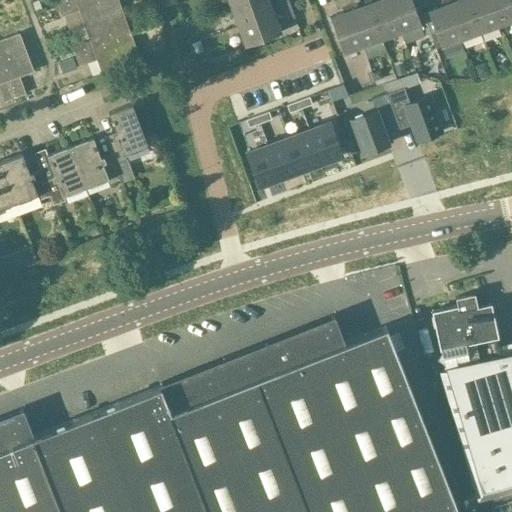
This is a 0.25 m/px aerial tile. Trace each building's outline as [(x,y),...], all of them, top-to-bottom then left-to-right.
[(78,10),(83,24),(122,10),(117,0),(73,0),(58,6),(62,17),(78,10)] [(271,6),(268,0),(251,0),(231,7),(238,26),(279,11),(277,4),(271,6)] [(277,4),(279,11),(290,7),(287,0),(275,0),(277,4)] [(334,0),(337,9),(342,7),(347,5),(345,0),(334,0)] [(381,40),(400,33),(388,0),(377,0),(368,3),(381,40)] [(388,0),(400,33),(420,25),(411,0),(388,0)] [(440,48),(460,40),(445,0),(442,0),(439,1),(441,6),(427,11),(440,48)] [(445,0),(460,40),(479,33),(467,0),(457,0),(454,1),(453,0),(445,0)] [(467,0),(479,33),(498,27),(488,0),(467,0)] [(488,0),(498,27),(511,21),(511,2),(511,0),(488,0)] [(362,47),(381,40),(368,3),(356,8),(355,3),(347,5),(362,47)] [(343,54),(362,47),(347,5),(342,7),(344,12),(329,17),(343,54)] [(283,21),(294,17),(290,7),(279,11),(281,17),(283,21)] [(71,44),(75,55),(131,35),(122,10),(83,24),(88,38),(71,44)] [(276,19),(281,17),(279,11),(238,26),(245,46),(281,33),(276,19)] [(19,33),(0,40),(0,59),(14,98),(26,94),(19,76),(33,71),(19,33)] [(140,60),(131,35),(75,55),(79,66),(97,60),(102,74),(140,60)] [(0,90),(4,102),(14,98),(0,59),(0,90)] [(485,63),(475,67),(479,77),(489,73),(485,63)] [(387,93),(400,129),(412,124),(418,140),(442,131),(429,96),(410,103),(404,87),(387,93)] [(309,97),(298,101),(301,108),(312,104),(309,97)] [(298,101),(287,105),(289,112),(301,108),(298,101)] [(146,110),(136,113),(134,106),(109,114),(116,134),(105,138),(113,159),(115,165),(116,165),(128,161),(126,155),(149,147),(145,138),(156,134),(146,110)] [(387,106),(351,119),(363,152),(388,143),(384,135),(396,130),(387,106)] [(269,111),(257,116),(260,123),(271,119),(269,111)] [(257,116),(246,120),(249,127),(260,123),(257,116)] [(330,122),(309,129),(321,163),(342,155),(330,122)] [(301,170),(321,163),(309,129),(289,137),(301,170)] [(301,170),(289,137),(268,145),(281,178),(301,170)] [(122,181),(116,165),(115,165),(113,159),(102,163),(93,140),(71,148),(85,189),(107,181),(109,185),(122,181)] [(281,178),(268,145),(247,152),(259,186),(281,178)] [(64,197),(85,189),(71,148),(48,156),(56,179),(46,183),(45,183),(50,197),(53,206),(65,202),(64,197)] [(38,201),(50,197),(45,183),(46,183),(41,169),(30,173),(23,153),(0,161),(0,164),(14,204),(37,196),(38,201)] [(0,164),(0,209),(14,204),(0,164)] [(511,351),(502,354),(500,354),(497,337),(498,337),(491,303),(477,306),(474,293),(455,297),(457,305),(431,311),(440,353),(436,359),(442,362),(482,491),(511,483),(511,351)] [(0,511),(437,511),(454,506),(385,329),(344,345),(334,318),(34,436),(23,408),(0,416),(0,511)] [(426,328),(417,331),(424,354),(433,352),(426,328)]
